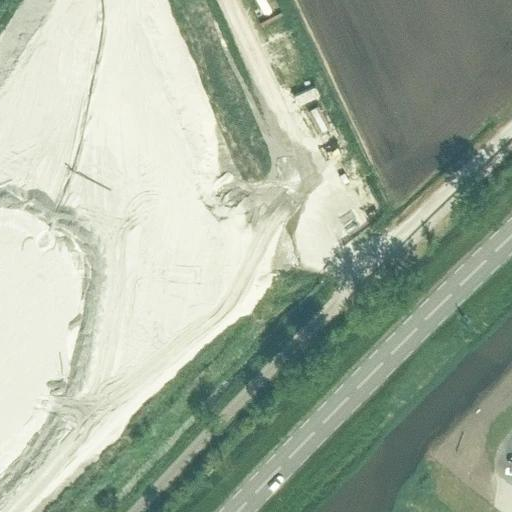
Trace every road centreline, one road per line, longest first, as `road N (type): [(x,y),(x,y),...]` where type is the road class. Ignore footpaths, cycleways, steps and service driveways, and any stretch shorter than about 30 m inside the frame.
road 1 (unclassified): [(134,511),(511,130)]
road 2 (unknown): [(307,177),(1,511)]
road 3 (primary): [(235,511),(511,234)]
road 4 (track): [(224,0),(337,242),(365,273)]
